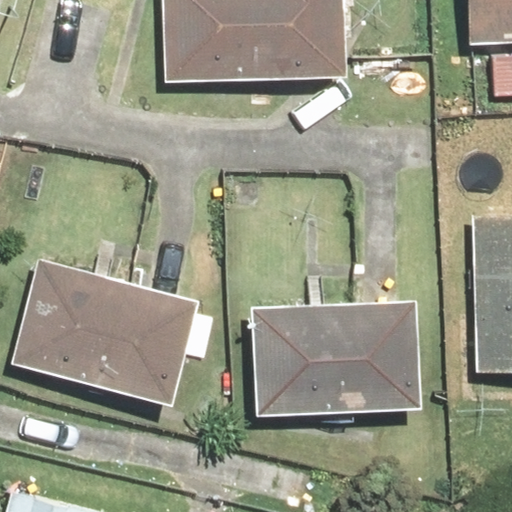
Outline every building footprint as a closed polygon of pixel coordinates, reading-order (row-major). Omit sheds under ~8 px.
[(159,0),(161,80),(339,76),(337,0),(159,0)] [(511,0),(460,0),(462,37),(511,35),(511,0)] [(511,210),(467,211),(469,368),(511,367),(511,210)] [(187,297),(29,255),(0,362),(0,365),(157,408),(187,297)] [(407,298),(241,305),(247,415),(412,408),(407,298)] [(82,511),(4,492),(0,508),(0,511),(82,511)]
